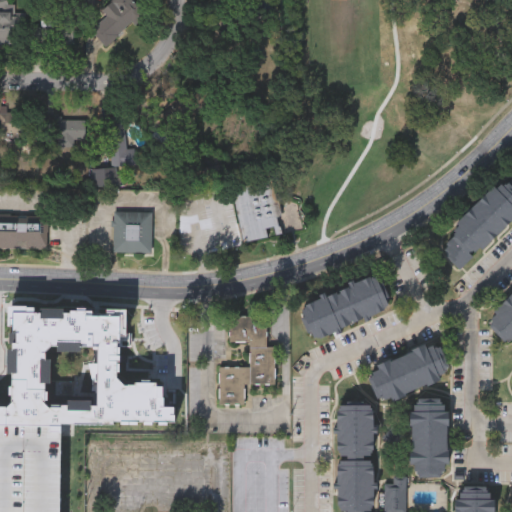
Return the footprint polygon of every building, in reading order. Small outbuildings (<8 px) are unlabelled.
[(107,15),(102,10),(112,0),(134,0),(145,11),(109,46),(92,29),(107,15)] [(0,10),(14,10),(14,44),(0,44),(0,10)] [(75,42),(33,42),(33,20),(75,20),(75,42)] [(0,132),(0,109),(28,109),(28,132),(0,132)] [(110,115),(126,114),(127,148),(138,148),(138,164),(111,165),(110,115)] [(88,118),(88,145),(58,145),(58,118),(88,118)] [(95,168),(117,168),(117,184),(95,184),(95,168)] [(455,219),(494,182),(496,184),(506,174),(511,180),(511,213),(480,245),(479,243),(472,250),(472,251),(459,264),(441,245),(449,237),(445,233),(457,221),(455,219)] [(231,187),(273,179),(279,211),(296,207),(299,226),(282,229),(283,234),(241,242),(231,187)] [(112,252),(112,212),(150,212),(150,252),(112,252)] [(0,247),(0,215),(47,216),(46,248),(0,247)] [(296,305),(377,271),(391,304),(310,338),(296,305)] [(493,312),(490,309),(511,288),(511,338),(507,343),(485,320),(493,312)] [(14,307),(123,311),(121,383),(169,383),(171,423),(63,425),(61,511),(0,511),(0,404),(12,405),(14,307)] [(250,406),(218,405),(218,366),(249,367),(249,341),(228,341),(229,315),(266,316),(265,346),(274,346),(274,384),(250,384),(250,406)] [(184,372),(183,344),(174,344),(173,336),(161,336),(161,321),(129,322),(129,332),(118,332),(119,373),(184,372)] [(439,345),(447,364),(440,367),(442,371),(436,373),(439,381),(391,402),(387,393),(381,396),(379,393),(375,395),(367,376),(372,374),(370,369),(376,367),(375,364),(423,343),(424,347),(430,344),(432,348),(439,345)] [(439,404),(444,404),(444,418),(447,418),(447,464),(444,464),(444,471),(439,471),(439,475),(416,475),(416,471),(411,471),(411,463),(407,463),(408,417),(411,417),(411,404),(416,404),(416,397),(439,397),(439,404)] [(334,410),(339,410),(339,402),(368,402),(368,410),(373,410),(372,506),(366,506),(366,510),(337,509),(337,506),(333,506),(334,410)] [(386,511),(385,484),(394,484),(395,476),(410,477),(410,487),(406,487),(406,511),(386,511)] [(453,511),(453,500),(459,500),(459,492),(462,492),(462,485),(485,485),(485,492),(487,492),(487,500),(493,500),(493,511),(453,511)]
